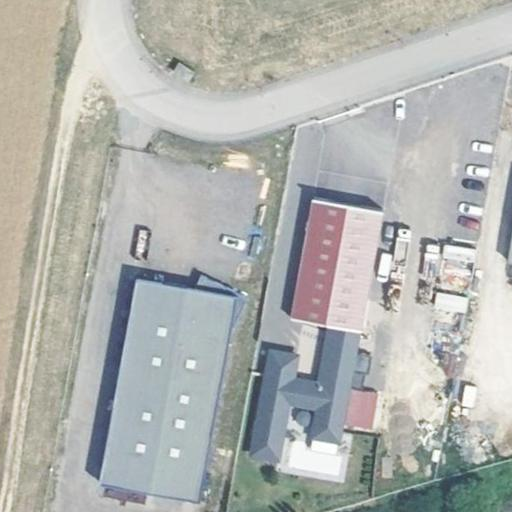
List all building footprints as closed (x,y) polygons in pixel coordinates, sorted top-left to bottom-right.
[(177,61),(172,70),(188,80),(194,70),(177,61)] [(311,196),(289,317),(325,324),(315,379),(292,375),(296,353),(269,348),(250,454),(276,458),(287,401),(318,407),(313,437),(339,441),(381,209),(311,196)] [(511,207),(503,258),(511,259),(511,207)] [(187,311),(232,330),(251,292),(202,271),(197,284),(187,311)] [(105,480),(204,497),(232,330),(187,311),(197,284),(139,275),(105,480)] [(435,293),(434,308),(466,311),(468,296),(435,293)]
